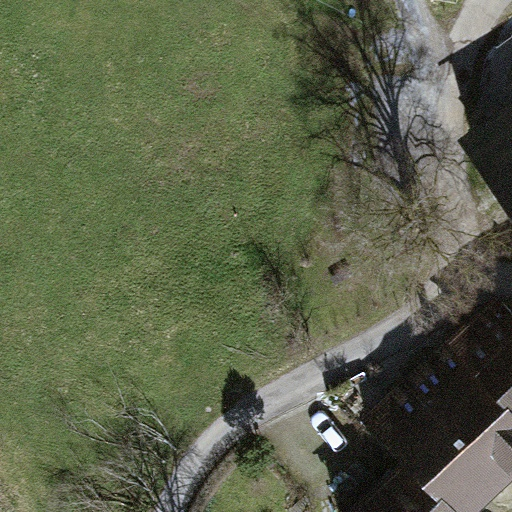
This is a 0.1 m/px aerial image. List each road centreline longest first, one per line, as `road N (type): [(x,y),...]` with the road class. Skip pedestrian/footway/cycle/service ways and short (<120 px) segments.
road 1 (unclassified): [(166,511),(230,421),(482,289),(511,291)]
road 2 (track): [(482,289),(391,0)]
